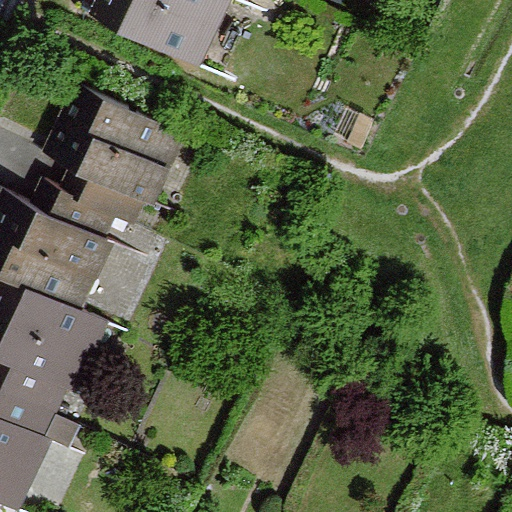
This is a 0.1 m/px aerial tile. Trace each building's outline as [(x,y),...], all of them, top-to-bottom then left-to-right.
[(97,0),(92,11),(196,59),(223,0),(97,0)] [(181,131),(75,83),(46,146),(74,159),(62,187),(112,211),(131,218),(142,193),(151,197),(181,131)] [(101,235),(112,211),(62,187),(43,178),(31,203),(3,189),(0,196),(0,269),(78,306),(110,239),(101,235)] [(78,306),(0,269),(0,382),(54,408),(66,383),(72,386),(104,319),(78,306)] [(54,408),(0,382),(0,497),(15,505),(48,434),(66,443),(77,419),(54,408)]
